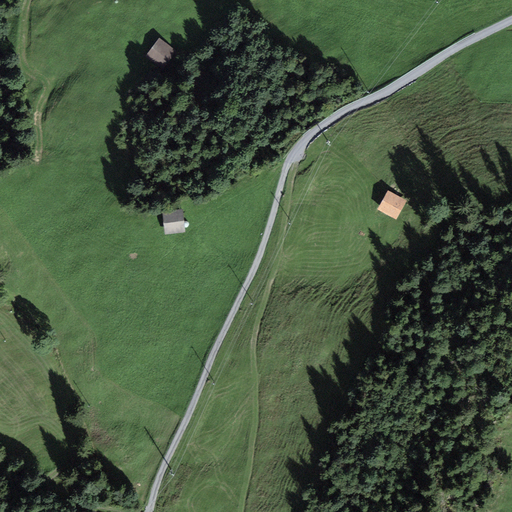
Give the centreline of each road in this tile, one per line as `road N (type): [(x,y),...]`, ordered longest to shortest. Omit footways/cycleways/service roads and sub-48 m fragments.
road 1 (unclassified): [(154,511),(264,251),(296,149),(338,113),(511,19)]
road 2 (track): [(244,511),(258,342),(283,261),(303,159),(296,149)]
